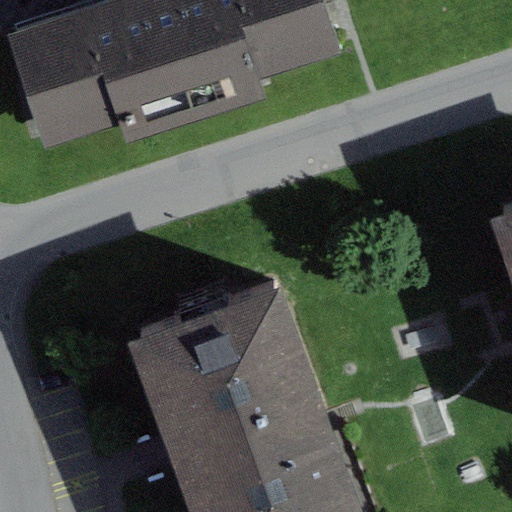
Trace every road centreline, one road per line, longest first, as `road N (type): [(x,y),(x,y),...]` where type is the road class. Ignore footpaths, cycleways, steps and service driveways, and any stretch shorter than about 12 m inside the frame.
road 1 (residential): [(0,238),(511,74)]
road 2 (residential): [(26,511),(1,390)]
